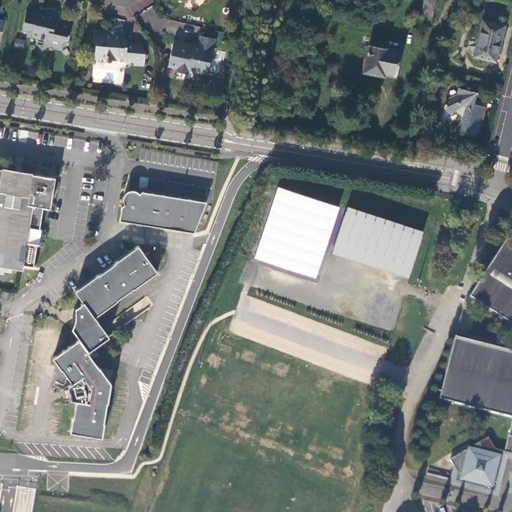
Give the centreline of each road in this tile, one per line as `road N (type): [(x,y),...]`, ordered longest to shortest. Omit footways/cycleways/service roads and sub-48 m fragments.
road 1 (unclassified): [(0,461),(129,469),(141,456),(233,202),(249,167),(274,148)]
road 2 (tertiary): [(9,107),(274,148)]
road 3 (tertiary): [(274,148),(496,189)]
